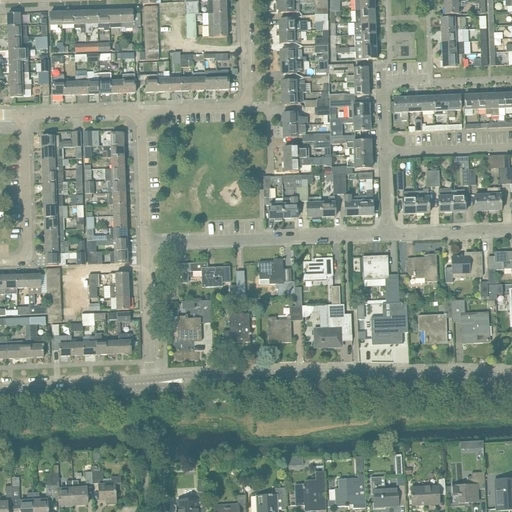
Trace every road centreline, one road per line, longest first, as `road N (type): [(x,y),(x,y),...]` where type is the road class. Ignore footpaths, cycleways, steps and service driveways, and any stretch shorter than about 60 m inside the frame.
road 1 (tertiary): [(149,378),(511,373)]
road 2 (residential): [(144,243),(386,235)]
road 3 (residential): [(0,261),(24,256),(27,247),(22,114)]
road 4 (tertiary): [(0,388),(149,378)]
road 5 (residential): [(149,378),(144,243)]
road 6 (residential): [(144,243),(139,110)]
road 7 (residential): [(383,152),(511,148)]
road 8 (residential): [(386,235),(511,230)]
